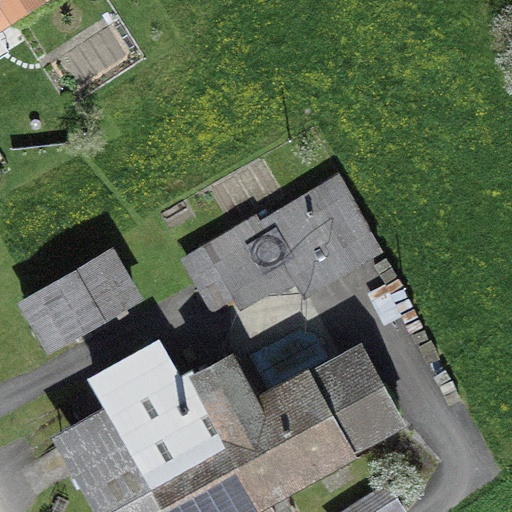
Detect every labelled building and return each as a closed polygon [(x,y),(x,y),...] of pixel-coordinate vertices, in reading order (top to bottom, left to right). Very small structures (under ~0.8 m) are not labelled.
[(0,0),(0,15),(23,0),(0,0)] [(286,269),(301,294),(376,250),(338,180),(208,257),(233,300),(286,269)] [(243,511),(176,389),(153,347),(90,381),(124,443),(72,471),(94,511),(243,511)] [(194,379),(176,389),(243,511),(269,511),(260,495),(393,422),(354,352),(251,408),(225,359),(192,376),(194,379)] [(350,511),(399,511),(387,490),(350,511)]
